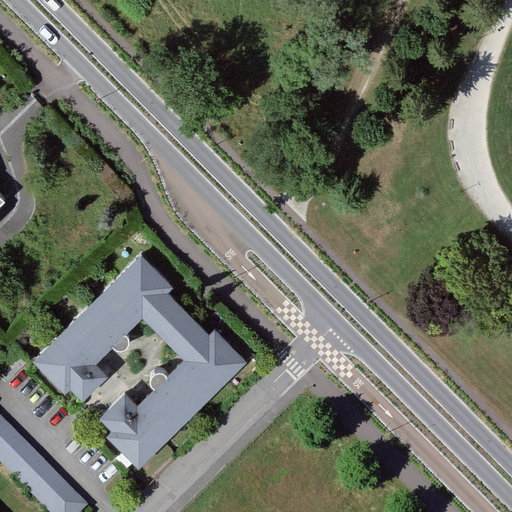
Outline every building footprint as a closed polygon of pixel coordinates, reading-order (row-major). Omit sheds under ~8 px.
[(0,220),(13,209),(0,195),(0,220)] [(144,258),(138,263),(152,277),(158,272),(144,258)] [(172,286),(158,272),(152,277),(138,263),(43,353),(57,368),(51,373),(66,388),(71,382),(83,395),(105,375),(93,362),(113,343),(114,347),(117,350),(121,352),(126,351),(130,348),(133,343),(132,338),(129,334),(124,332),(144,313),(161,330),(182,309),(166,292),(172,286)] [(110,434),(124,449),(130,444),(144,458),(238,367),(225,353),(231,347),(217,333),(211,338),(195,321),(173,342),(189,359),(169,378),(168,374),(165,371),(161,370),(156,370),(151,373),(149,378),(150,383),(153,387),(157,389),(138,408),(126,396),(104,416),(116,429),(110,434)] [(244,361),(231,347),(225,353),(238,367),(244,361)] [(18,348),(0,363),(0,373),(7,381),(29,360),(18,348)] [(57,368),(43,353),(37,359),(51,373),(57,368)] [(81,511),(83,510),(0,423),(0,462),(47,511),(81,511)] [(138,464),(144,458),(130,444),(124,449),(138,464)]
